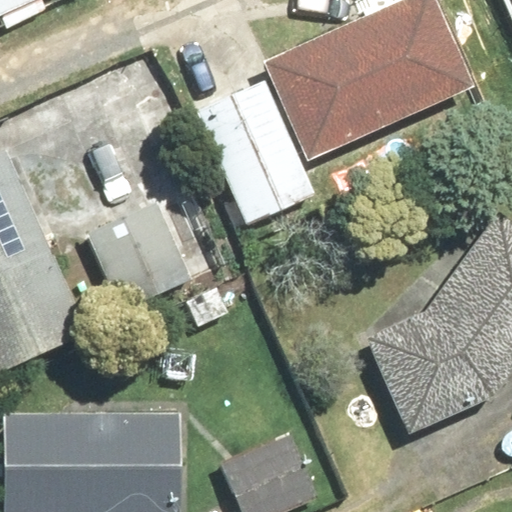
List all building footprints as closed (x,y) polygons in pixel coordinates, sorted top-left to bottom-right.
[(0,0),(0,15),(35,0),(0,0)] [(511,0),(502,0),(511,21),(511,0)] [(443,2),(275,67),(316,172),(484,107),(443,2)] [(22,148),(0,157),(0,373),(101,330),(22,148)] [(157,203),(84,241),(123,315),(195,277),(157,203)] [(511,221),(503,215),(434,304),(371,328),(408,423),(487,392),(511,359),(511,221)] [(195,511),(196,412),(9,410),(7,511),(195,511)] [(315,436),(222,469),(237,511),(294,511),(337,497),(315,436)]
